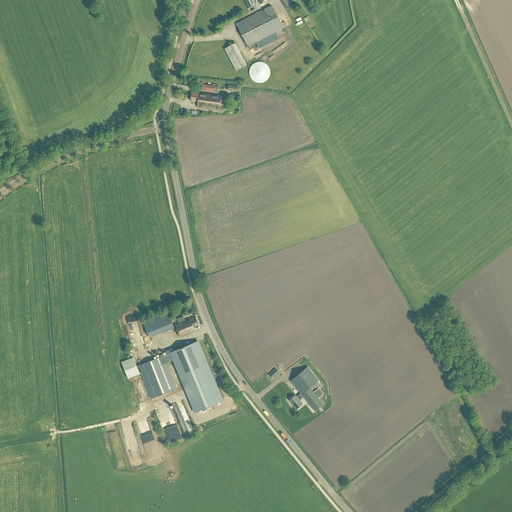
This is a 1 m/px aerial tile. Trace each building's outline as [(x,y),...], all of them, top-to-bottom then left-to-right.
[(255,5),(252,0),(243,0),(248,9),(255,5)] [(293,6),(289,0),(288,0),(283,3),(287,9),(293,6)] [(236,24),(248,46),(283,28),(272,5),(236,24)] [(224,49),(236,71),(247,65),(235,43),(224,49)] [(270,77),(271,74),(271,70),(269,67),(267,64),(264,63),(260,62),(256,62),(253,64),(251,67),(249,71),(249,74),(251,78),(253,81),(256,82),(259,83),(262,83),(265,82),(268,80),(270,77)] [(200,90),(215,92),(216,84),(213,84),(213,86),(203,84),(204,83),(201,82),(200,90)] [(198,102),(197,106),(220,110),(222,95),(199,92),(199,93),(192,92),(191,101),(198,102)] [(149,337),(174,327),(170,315),(144,325),(149,337)] [(175,324),(180,337),(195,331),(194,327),(199,325),(196,317),(191,319),(190,318),(175,324)] [(167,354),(163,355),(167,363),(174,360),(195,412),(222,400),(198,341),(173,351),(172,348),(173,348),(166,350),(167,354)] [(163,355),(163,354),(159,355),(160,356),(137,365),(133,357),(122,361),(128,378),(141,373),(151,398),(176,388),(167,363),(163,355)] [(296,409),(303,404),(300,400),(304,397),(315,411),(323,404),(310,387),(319,380),(307,366),(291,380),(301,393),(297,396),(295,395),(289,400),(296,409)] [(269,374),(274,379),(280,373),(275,368),(269,374)] [(180,406),(188,430),(195,428),(188,404),(180,406)] [(129,443),(134,441),(133,437),(135,437),(133,427),(125,429),(129,443)]
